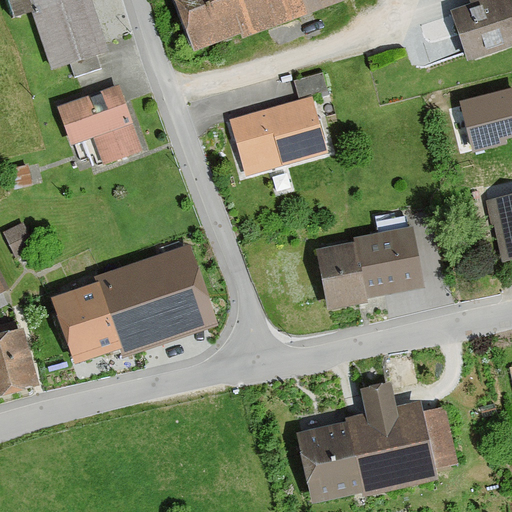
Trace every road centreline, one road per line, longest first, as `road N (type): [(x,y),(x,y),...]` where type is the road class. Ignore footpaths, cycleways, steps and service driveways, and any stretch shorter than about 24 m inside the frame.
road 1 (residential): [(169,90),(271,363)]
road 2 (unclassified): [(0,428),(271,363)]
road 3 (residential): [(169,90),(366,35),(401,0)]
road 4 (unclassified): [(271,363),(511,316)]
